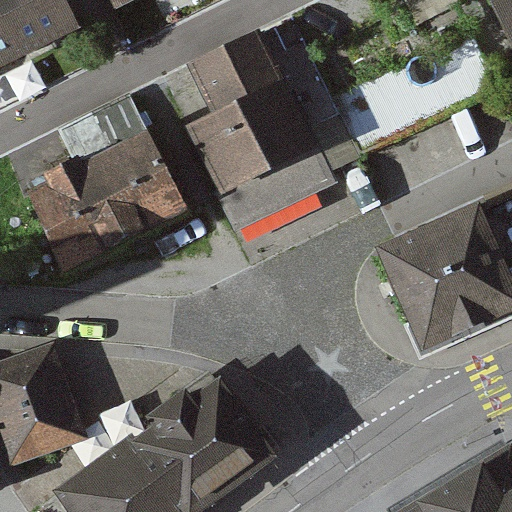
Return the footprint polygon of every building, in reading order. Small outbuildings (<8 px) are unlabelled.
[(0,0),(0,71),(82,30),(66,0),(0,0)] [(143,0),(116,0),(123,11),(143,0)] [(511,0),(498,0),(511,26),(511,0)] [(320,146),(264,35),(173,81),(228,192),(320,146)] [(188,210),(133,103),(64,138),(79,167),(28,194),(68,271),(188,210)] [(511,313),(511,278),(481,211),(382,257),(426,353),(479,329),(511,313)] [(93,448),(58,354),(0,375),(0,418),(21,474),(93,448)] [(207,511),(278,461),(225,387),(56,509),(57,511),(207,511)] [(511,511),(511,455),(417,511),(511,511)]
